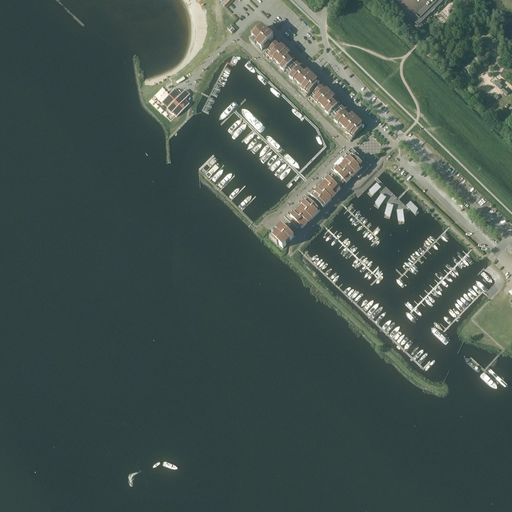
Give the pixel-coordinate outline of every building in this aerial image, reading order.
[(386,0),(412,25),(415,22),(417,25),(419,27),(432,14),(437,9),(446,0),(386,0)] [(274,39),(270,35),(266,39),(266,38),(269,35),(267,33),(263,36),(263,35),(266,32),(262,28),(258,32),(257,31),(252,37),(254,40),(252,43),(255,47),(257,45),(262,51),(264,48),(265,49),(270,44),(269,43),(274,39)] [(281,68),(280,69),(284,72),(287,69),(290,72),(297,64),(294,61),(295,60),(289,55),(286,58),(285,58),(288,54),(286,52),(283,56),(282,55),(286,51),(278,42),(266,55),(272,61),(273,60),(281,68)] [(300,67),(297,64),(290,72),(293,74),(289,78),(293,81),(294,80),(302,88),(301,89),(308,96),(319,83),(311,75),(307,79),(306,78),(309,75),(307,73),(304,76),(303,75),(306,72),(301,66),(300,67)] [(495,83),(494,81),(492,83),(500,90),(502,87),(499,84),(501,82),(498,80),(495,83)] [(328,116),(332,112),(335,115),(342,108),(339,105),(340,104),(334,99),(331,102),(330,101),(333,98),(331,96),(328,99),(327,98),(331,95),(322,86),(310,98),(317,105),(318,104),(326,111),(325,112),(328,116)] [(186,99),(181,94),(180,96),(174,90),(161,103),(167,109),(166,110),(171,114),(172,113),(176,118),(189,105),(185,100),(186,99)] [(334,122),(338,125),(339,124),(347,132),(346,133),(352,139),(364,127),(356,119),(352,122),(351,122),(354,118),(352,116),(349,120),(348,119),(351,115),(346,110),(345,111),(342,108),(335,115),(338,118),(334,122)] [(364,143),(361,146),(366,152),(369,149),(375,156),(381,150),(383,152),(390,146),(375,131),(369,136),(368,135),(362,141),(364,143)] [(335,198),(332,194),(333,193),(335,196),(341,189),(339,186),(342,183),(345,186),(351,179),(349,177),(350,176),(353,179),(355,177),(352,174),(353,173),(359,179),(370,167),(364,161),(365,160),(362,157),(361,158),(352,149),(342,159),(345,162),(338,169),(335,166),(331,170),(334,173),(329,179),(325,176),(322,179),(325,183),(318,190),(314,187),(308,194),(323,209),(332,200),(329,197),(330,196),(333,200),(335,198)] [(366,206),(383,191),(374,182),(364,192),(359,197),(366,206)] [(383,191),(366,206),(378,220),(388,195),(383,191)] [(393,228),(394,201),(388,195),(378,220),(393,228)] [(305,197),(298,203),(302,207),(294,214),(291,211),(284,218),(296,230),(298,228),(300,230),(301,228),(302,229),(308,224),(305,221),(306,221),(310,224),(312,222),(308,218),(309,218),(312,220),(320,212),(305,197)] [(412,200),(403,209),(411,226),(424,213),(412,200)] [(411,226),(403,209),(394,201),(393,228),(411,226)] [(437,220),(428,229),(449,250),(458,241),(437,220)] [(295,237),(282,225),(272,235),(275,238),(272,240),(278,246),(279,245),(283,249),(286,245),(283,242),(284,241),(287,244),(289,242),(286,239),(287,238),(291,242),(295,237)] [(428,229),(418,239),(440,260),(449,250),(428,229)] [(418,239),(409,248),(431,269),(440,260),(418,239)] [(458,241),(449,250),(470,271),(480,262),(458,241)] [(409,248),(400,258),(421,279),(431,269),(409,248)] [(449,250),(440,260),(461,281),(470,271),(449,250)] [(400,258),(391,267),(412,288),(421,279),(400,258)] [(440,260),(431,269),(452,290),(461,281),(440,260)] [(431,269),(421,279),(443,300),(452,290),(431,269)] [(421,279),(412,288),(434,309),(443,300),(421,279)]
